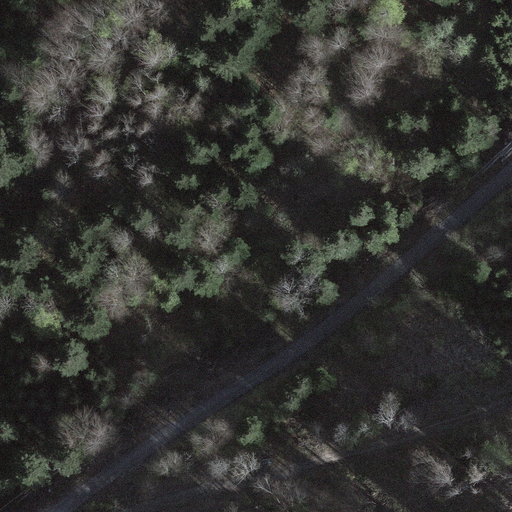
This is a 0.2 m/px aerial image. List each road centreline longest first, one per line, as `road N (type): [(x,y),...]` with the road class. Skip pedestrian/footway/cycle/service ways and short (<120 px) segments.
road 1 (unclassified): [(511,179),(339,316),(63,511)]
road 2 (track): [(132,511),(511,394)]
